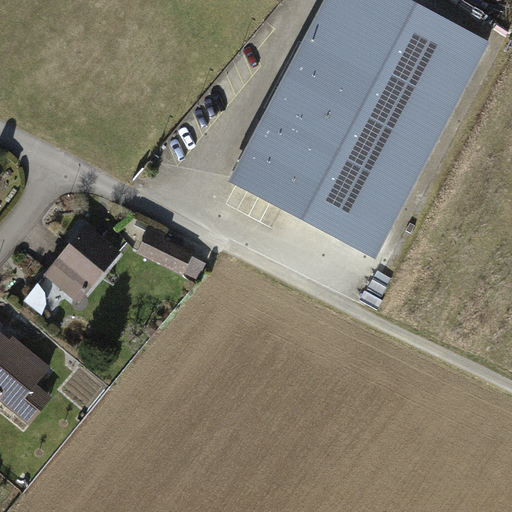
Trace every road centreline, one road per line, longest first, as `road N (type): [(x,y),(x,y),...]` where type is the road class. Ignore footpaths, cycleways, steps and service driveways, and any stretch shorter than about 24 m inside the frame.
road 1 (track): [(511,388),(226,246)]
road 2 (residential): [(65,164),(226,246)]
